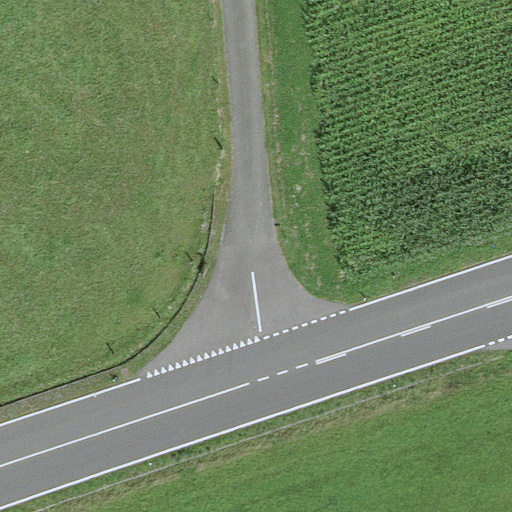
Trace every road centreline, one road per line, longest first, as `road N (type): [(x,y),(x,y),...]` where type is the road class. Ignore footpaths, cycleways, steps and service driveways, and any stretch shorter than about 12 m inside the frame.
road 1 (residential): [(256,378),(224,0)]
road 2 (primary): [(256,378),(0,466)]
road 3 (primary): [(511,299),(256,378)]
